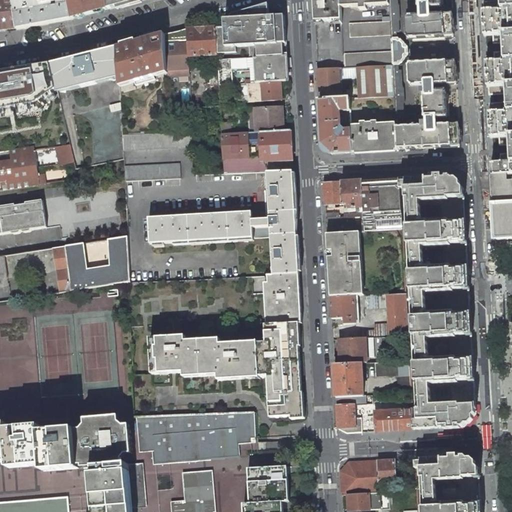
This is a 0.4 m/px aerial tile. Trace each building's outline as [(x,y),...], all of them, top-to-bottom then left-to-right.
[(0,0),(0,30),(17,28),(13,0),(0,0)] [(13,0),(17,28),(17,30),(72,20),(68,0),(13,0)] [(68,0),(72,20),(108,10),(107,0),(68,0)] [(107,0),(108,10),(117,7),(142,0),(107,0)] [(142,0),(117,7),(118,11),(143,3),(142,0)] [(341,8),(341,0),(313,0),(315,22),(342,20),(341,8)] [(395,0),(389,0),(389,5),(390,21),(391,31),(397,30),(395,0)] [(417,0),(418,7),(419,8),(420,8),(421,15),(406,16),(408,39),(454,36),(453,14),(430,15),(429,7),(441,7),(440,0),(417,0)] [(491,164),(492,177),(511,175),(511,0),(496,0),(497,10),(483,11),(484,36),(504,35),(504,42),(498,43),(499,61),(486,62),(487,87),(506,86),(507,94),(501,94),(502,112),(488,113),(490,138),(509,137),(510,144),(504,145),(505,163),(491,164)] [(284,17),(271,18),(270,4),(218,21),(218,28),(220,59),(262,56),(286,54),(284,17)] [(391,35),(391,31),(390,21),(349,23),(350,37),(391,35)] [(189,59),(207,58),(207,56),(218,55),(218,43),(217,28),(187,29),(189,59)] [(168,73),(168,77),(190,75),(189,59),(187,29),(178,32),(165,35),(166,46),(168,73)] [(166,46),(165,35),(118,48),(119,75),(119,78),(120,88),(168,73),(166,46)] [(392,52),(393,64),(400,64),(400,62),(404,56),(404,55),(407,55),(407,47),(404,47),(404,46),(398,41),(398,39),(391,40),(392,52)] [(119,78),(118,48),(52,65),(58,91),(59,95),(119,78)] [(393,65),(393,64),(392,52),(344,54),(345,68),(358,67),(393,65)] [(254,58),(217,60),(218,69),(219,85),(233,84),(232,72),(253,70),(254,80),(245,81),(245,84),(249,84),(254,83),(281,82),(289,82),(287,56),(272,56),(255,58),(254,58)] [(396,127),(398,150),(460,146),(459,124),(437,125),(436,118),(447,117),(446,92),(434,92),(434,85),(457,83),(456,61),(409,64),(411,86),(425,85),(426,93),(424,93),(423,94),(424,118),(425,119),(427,118),(427,126),(396,127)] [(52,65),(0,73),(0,111),(38,105),(58,91),(52,65)] [(358,67),(359,99),(394,97),(393,73),(393,65),(358,67)] [(340,90),(338,68),(318,69),(319,91),(340,90)] [(393,73),(394,97),(396,123),(402,123),(400,73),(393,73)] [(281,82),(254,83),(249,84),(250,102),(282,101),(281,82)] [(341,129),(340,111),(351,110),(350,98),(319,100),(322,145),(331,154),(353,152),(352,130),(345,131),(344,130),(343,129),(341,129)] [(112,112),(121,110),(121,103),(110,106),(112,112)] [(281,117),(281,106),(248,108),(249,133),(284,131),(283,117),(281,117)] [(170,122),(171,132),(179,132),(179,121),(170,122)] [(396,127),(396,123),(376,125),(376,122),(372,122),(372,123),(366,124),(366,123),(362,123),(362,126),(352,126),(352,130),(353,152),(398,150),(396,127)] [(221,124),(222,134),(231,134),(230,123),(221,124)] [(223,160),(224,174),(267,173),(294,172),(292,131),(284,131),(249,133),(231,134),(222,134),(222,140),(223,160)] [(123,150),(194,147),(192,132),(179,132),(171,132),(150,133),(150,134),(123,135),(123,150)] [(194,147),(195,155),(202,154),(200,132),(192,132),(194,147)] [(216,161),(223,160),(222,140),(214,141),(216,161)] [(59,165),(74,162),(70,145),(56,147),(59,165)] [(26,148),(0,151),(0,190),(1,191),(46,184),(44,175),(38,176),(35,151),(34,147),(26,148)] [(124,167),(125,182),(181,179),(180,164),(124,167)] [(66,178),(66,170),(51,170),(51,178),(66,178)] [(254,238),(271,237),(274,276),(300,275),(294,172),(267,173),(270,219),(261,220),(261,211),(251,211),(251,212),(149,218),(150,244),(154,244),(165,243),(174,243),(254,238)] [(511,175),(492,177),(496,240),(511,239),(511,175)] [(463,189),(450,177),(400,180),(400,182),(400,189),(401,189),(405,189),(418,420),(414,421),(414,430),(464,427),(476,414),(463,189)] [(339,214),(326,215),(327,235),(360,233),(365,233),(365,232),(363,184),(363,182),(324,184),(326,205),(348,204),(348,208),(344,209),(345,218),(339,218),(339,214)] [(363,184),(365,232),(403,229),(401,189),(400,189),(400,182),(363,184)] [(0,234),(47,228),(43,201),(26,203),(26,205),(16,206),(15,205),(0,207),(0,234)] [(364,295),(360,233),(327,235),(331,297),(354,296),(364,295)] [(128,237),(109,240),(111,266),(88,270),(84,243),(5,256),(7,272),(8,278),(56,271),(69,269),(71,291),(129,282),(130,282),(128,237)] [(57,282),(59,293),(71,291),(69,269),(56,271),(57,282)] [(186,336),(150,338),(152,371),(152,375),(169,374),(184,373),(184,374),(184,378),(218,376),(219,381),(234,380),(260,378),(260,377),(268,377),(270,403),(269,403),(270,418),(291,417),(292,419),(301,419),(305,419),(303,393),(302,393),(300,347),(301,347),(300,323),(303,323),(300,275),(274,276),(268,276),(269,283),(264,284),(265,293),(266,309),(267,325),(265,325),(266,343),(258,343),(221,345),(220,339),(186,342),(186,336)] [(254,320),(252,277),(196,280),(130,282),(129,282),(130,327),(254,320)] [(45,284),(47,294),(59,293),(57,282),(45,284)] [(362,332),(363,338),(366,338),(372,338),(408,336),(406,294),(389,295),(389,294),(366,296),(367,309),(387,308),(388,324),(374,325),(375,331),(362,332)] [(356,324),(354,296),(331,297),(332,319),(344,319),(344,325),(356,324)] [(363,338),(339,340),(341,365),(362,364),(368,363),(367,357),(366,338),(363,338)] [(398,381),(399,395),(412,394),(410,362),(375,363),(376,376),(396,375),(398,381)] [(364,397),(362,364),(341,365),(335,365),(336,398),(364,397)] [(367,406),(366,397),(364,397),(336,398),(337,407),(338,429),(347,434),(362,433),(362,419),(355,420),(354,407),(367,406)] [(375,413),(376,432),(414,430),(414,421),(413,411),(375,413)] [(257,442),(256,412),(137,416),(140,451),(154,450),(155,464),(239,457),(238,442),(257,442)] [(133,454),(131,426),(125,426),(120,422),(120,416),(85,419),(86,425),(82,430),(75,430),(79,466),(83,466),(83,469),(95,468),(124,465),(123,459),(127,455),(133,454)] [(9,468),(44,465),(45,472),(79,469),(79,466),(75,430),(42,433),(41,427),(6,430),(5,423),(0,423),(0,462),(9,462),(9,468)] [(416,469),(421,469),(423,511),(481,511),(479,468),(466,457),(415,460),(416,469)] [(396,482),(395,461),(378,462),(380,494),(384,494),(383,483),(396,482)] [(380,494),(378,462),(349,464),(341,473),(342,496),(348,496),(380,494)] [(132,511),(132,507),(146,506),(142,463),(124,465),(95,468),(96,475),(92,475),(95,510),(95,511),(283,511),(283,502),(290,502),(288,467),(249,469),(251,504),(244,505),(244,511),(132,511)] [(216,511),(213,471),(184,474),(186,502),(172,503),(172,511),(216,511)] [(353,511),(380,510),(380,494),(348,496),(349,511),(353,511)] [(68,511),(68,498),(0,503),(0,511),(68,511)]
